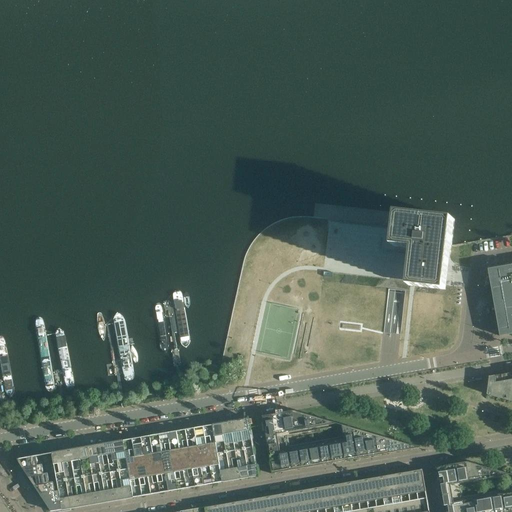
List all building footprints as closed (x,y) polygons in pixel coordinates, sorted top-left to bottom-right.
[(456,220),(398,213),(394,247),(415,250),(410,288),(447,292),(452,254),(456,220)] [(511,284),(511,265),(489,270),(492,288),(511,284)] [(511,284),(492,288),(500,337),(511,334),(511,284)] [(174,298),(174,299),(180,337),(180,339),(181,340),(181,341),(182,342),(183,342),(184,343),(185,344),(186,344),(187,343),(188,342),(188,341),(189,340),(189,339),(189,338),(189,337),(182,298),(182,297),(182,296),(181,295),(180,294),(179,294),(178,294),(177,294),(176,294),(175,295),(174,296),(174,297),(174,298)] [(156,313),(162,352),(163,353),(163,354),(164,355),(164,356),(165,357),(166,357),(167,358),(168,358),(169,358),(170,357),(170,356),(171,355),(171,354),(171,353),(171,352),(165,312),(165,311),(164,310),(163,309),(162,309),(162,308),(161,308),(160,308),(159,308),(159,309),(158,309),(157,310),(156,311),(156,312),(156,313)] [(35,318),(36,327),(45,387),(46,388),(47,389),(47,390),(48,391),(49,391),(50,392),(51,393),(52,394),(53,392),(54,391),(54,390),(55,389),(55,388),(56,386),(56,385),(45,325),(43,318),(43,317),(42,316),(41,316),(40,315),(39,315),(38,316),(37,316),(37,317),(36,317),(36,318),(35,318)] [(115,323),(124,371),(124,372),(125,373),(125,374),(126,375),(126,376),(127,377),(128,377),(129,378),(130,378),(131,378),(132,378),(133,377),(134,376),(134,375),(134,374),(135,373),(135,372),(135,371),(135,370),(135,369),(125,321),(124,320),(124,319),(123,318),(122,317),(121,317),(120,316),(119,316),(118,316),(117,317),(116,318),(116,319),(115,320),(115,321),(115,322),(115,323)] [(97,328),(97,329),(103,367),(103,368),(104,369),(104,370),(105,371),(106,372),(107,373),(108,373),(109,374),(110,373),(111,372),(111,371),(112,370),(112,369),(112,368),(112,367),(106,328),(105,327),(105,326),(104,325),(104,324),(103,324),(102,324),(101,324),(100,324),(99,324),(99,325),(98,325),(97,326),(97,327),(97,328)] [(55,335),(64,382),(65,383),(65,384),(65,385),(66,386),(67,387),(67,388),(68,388),(69,389),(70,389),(71,389),(72,389),(73,389),(73,388),(74,387),(74,386),(75,385),(75,384),(75,383),(75,382),(75,381),(75,380),(65,332),(64,331),(64,330),(63,329),(62,328),(61,327),(60,327),(59,327),(58,327),(57,328),(56,329),(56,330),(55,331),(55,332),(55,333),(55,335)] [(0,334),(0,361),(5,389),(5,390),(5,391),(6,392),(7,393),(8,393),(9,394),(10,394),(11,394),(12,393),(13,393),(13,392),(14,391),(14,390),(14,389),(14,388),(6,338),(3,334),(0,334)] [(511,402),(506,374),(496,376),(500,399),(511,402)] [(500,399),(496,376),(490,377),(487,395),(500,399)] [(420,448),(337,423),(295,411),(263,417),(273,474),(420,448)] [(251,430),(249,419),(240,421),(242,432),(251,430)] [(245,449),(242,432),(240,421),(231,422),(232,423),(237,451),(245,449)] [(237,451),(232,423),(231,422),(223,424),(223,425),(228,452),(237,451)] [(228,452),(223,425),(223,424),(214,425),(214,426),(219,454),(228,452)] [(219,454),(214,426),(214,425),(205,427),(210,456),(219,454)] [(210,456),(205,427),(196,428),(201,457),(210,456)] [(201,457),(196,428),(187,430),(192,459),(201,457)] [(192,459),(187,430),(178,432),(183,460),(192,459)] [(254,448),(251,430),(242,432),(245,449),(254,448)] [(183,460),(178,432),(169,433),(174,462),(183,460)] [(174,462),(169,433),(160,435),(165,463),(174,462)] [(165,463),(160,435),(151,436),(156,465),(165,463)] [(156,465),(151,436),(142,438),(147,467),(156,465)] [(147,467),(142,438),(133,439),(133,440),(138,468),(147,467)] [(138,468),(133,440),(133,439),(124,441),(129,470),(138,468)] [(129,470),(124,441),(115,443),(120,471),(129,470)] [(120,471),(115,443),(106,444),(111,473),(120,471)] [(111,473),(106,444),(97,446),(102,474),(111,473)] [(102,474),(97,446),(89,447),(93,476),(102,474)] [(93,476),(89,447),(80,449),(84,477),(93,476)] [(257,465),(254,448),(245,449),(248,467),(257,465)] [(84,477),(80,449),(71,450),(71,451),(76,479),(84,477)] [(250,478),(248,467),(245,449),(237,451),(242,479),(250,478)] [(76,479),(71,451),(71,450),(62,452),(67,481),(76,479)] [(242,479),(237,451),(228,452),(233,481),(242,479)] [(67,481),(62,452),(53,454),(54,463),(56,473),(58,482),(67,481)] [(233,481),(228,452),(219,454),(224,483),(233,481)] [(54,463),(53,454),(19,459),(25,468),(54,463)] [(224,483),(219,454),(210,456),(215,484),(217,484),(224,483)] [(215,484),(210,456),(201,457),(206,486),(212,485),(215,484)] [(206,486),(201,457),(192,459),(197,487),(199,487),(206,486)] [(197,487),(192,459),(183,460),(188,489),(197,487)] [(188,489),(183,460),(174,462),(179,490),(181,490),(188,489)] [(179,490),(174,462),(165,463),(170,492),(176,491),(179,490)] [(511,511),(511,474),(511,475),(468,462),(436,468),(444,511),(511,511)] [(56,473),(54,463),(25,468),(31,477),(56,473)] [(170,492),(165,463),(156,465),(161,494),(170,492)] [(161,494),(156,465),(147,467),(152,495),(158,494),(161,494)] [(259,476),(257,465),(248,467),(250,478),(259,476)] [(152,495),(147,467),(138,468),(143,497),(152,495)] [(143,497),(138,468),(129,470),(134,498),(143,497)] [(134,498),(129,470),(120,471),(125,500),(134,498)] [(429,511),(430,511),(423,470),(421,470),(422,472),(417,473),(417,471),(413,472),(413,473),(409,474),(408,472),(405,473),(405,475),(400,476),(400,474),(397,474),(397,476),(392,477),(392,475),(388,476),(389,478),(384,478),(383,477),(380,477),(380,479),(376,480),(375,478),(372,479),(372,480),(367,481),(367,480),(363,480),(364,482),(359,483),(359,481),(355,482),(356,483),(351,484),(350,483),(347,483),(347,485),(342,486),(342,484),(339,485),(339,486),(334,487),(334,485),(330,486),(330,488),(326,489),(325,487),(322,488),(322,489),(317,490),(317,488),(314,489),(314,491),(309,492),(309,490),(305,490),(306,492),(301,493),(300,491),(297,492),(297,494),(292,494),(292,493),(289,493),(289,495),(284,496),(284,494),(280,495),(281,496),(276,497),(276,496),(272,496),(272,498),(267,499),(267,497),(264,498),(264,499),(259,500),(259,499),(255,499),(257,511),(252,511),(250,500),(247,501),(247,502),(243,503),(242,501),(239,502),(239,504),(234,505),(234,503),(231,504),(231,505),(226,506),(226,504),(222,505),(223,507),(218,508),(217,506),(214,506),(214,508),(209,509),(209,507),(206,508),(206,511),(429,511)] [(125,500),(120,471),(111,473),(116,501),(125,500)] [(58,482),(56,473),(31,477),(36,486),(58,482)] [(116,501),(111,473),(102,474),(107,503),(116,501)] [(107,503),(102,474),(93,476),(98,503),(98,504),(107,503)] [(98,503),(93,476),(84,477),(89,506),(98,504),(98,503)] [(89,506),(84,477),(76,479),(81,508),(89,506)] [(81,508),(76,479),(67,481),(72,509),(81,508)] [(55,511),(72,509),(67,481),(58,482),(59,492),(61,501),(48,503),(53,511),(55,511)] [(59,492),(58,482),(36,486),(42,495),(59,492)] [(61,501),(59,492),(42,495),(48,503),(61,501)]
